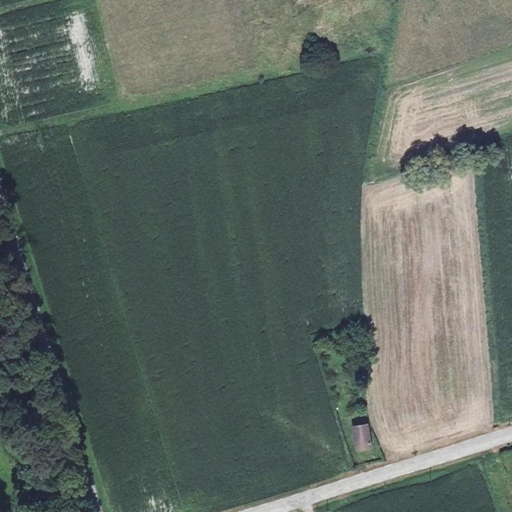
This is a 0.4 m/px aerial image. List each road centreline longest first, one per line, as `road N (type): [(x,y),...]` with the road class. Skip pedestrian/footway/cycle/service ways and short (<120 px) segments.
road 1 (unclassified): [(93,511),(0,197)]
road 2 (tertiary): [(260,511),(511,433)]
